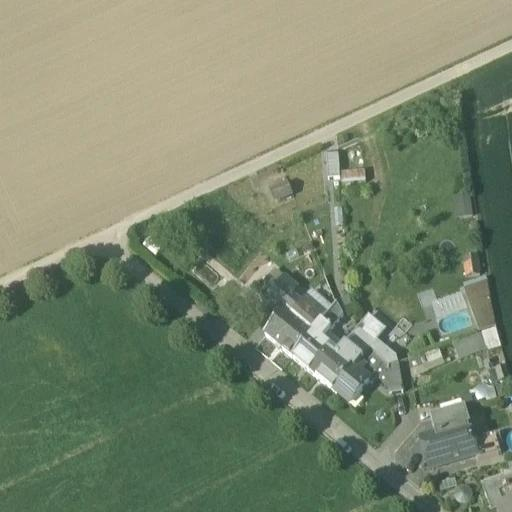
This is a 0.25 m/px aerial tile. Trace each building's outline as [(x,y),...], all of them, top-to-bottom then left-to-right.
[(339,181),(338,158),(326,158),(327,182),(339,181)] [(364,174),(341,175),(342,187),(365,186),(364,174)] [(292,198),(287,185),(268,193),(274,206),(292,198)] [(164,248),(152,237),(142,248),(155,259),(164,248)] [(481,278),(479,259),(463,260),(465,279),(481,278)] [(254,294),(263,301),(278,283),(269,275),(254,294)] [(265,337),(292,360),(313,336),(312,335),(301,326),(306,321),(299,315),(305,308),(301,305),(291,297),(297,290),(282,278),(278,283),(263,301),(281,317),(265,337)] [(496,329),(489,283),(464,292),(479,335),(496,329)] [(311,293),(301,305),(305,308),(309,302),(327,317),(332,311),(311,293)] [(301,326),(312,335),(321,324),(327,317),(309,302),(305,308),(299,315),(306,321),(301,326)] [(332,311),(327,317),(336,325),(343,317),(336,306),(332,311)] [(321,324),(332,332),(337,325),(336,325),(327,317),(321,324)] [(369,318),(345,347),(363,361),(369,353),(383,365),(388,369),(399,366),(396,359),(377,344),(386,333),(369,318)] [(313,336),(322,343),(329,336),(332,332),(321,324),(312,335),(313,336)] [(496,331),(481,336),(487,352),(488,354),(501,350),(496,331)] [(317,381),(332,393),(353,369),(337,356),(322,343),(313,336),(292,360),(317,381)] [(322,343),(337,356),(344,348),(329,336),(322,343)] [(487,352),(481,336),(452,347),(458,363),(487,352)] [(355,371),(363,361),(345,347),(344,348),(337,356),(353,369),(355,371)] [(436,352),(402,359),(406,375),(430,370),(428,360),(437,358),(436,352)] [(375,374),(383,365),(369,353),(363,361),(355,371),(370,383),(374,378),(373,377),(375,374)] [(389,392),(390,397),(404,395),(399,366),(388,369),(383,365),(375,374),(381,379),(379,383),(389,392)] [(355,371),(353,369),(332,393),(349,408),(370,383),(355,371)] [(431,422),(435,439),(468,429),(468,430),(471,430),(465,412),(431,422)] [(435,439),(426,441),(430,458),(429,458),(433,472),(471,461),(468,449),(473,448),(473,445),(468,430),(468,429),(435,439)] [(468,449),(471,461),(475,460),(477,464),(501,457),(495,438),(473,445),(473,448),(468,449)] [(426,459),(429,458),(430,458),(426,441),(421,443),(426,459)] [(489,511),(498,511),(511,507),(511,481),(508,483),(507,481),(482,490),(489,511)]
